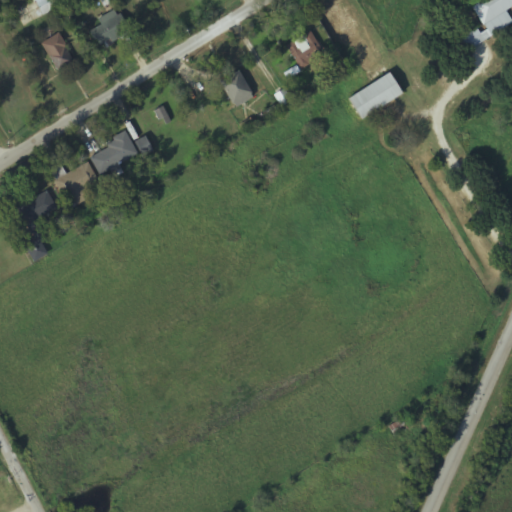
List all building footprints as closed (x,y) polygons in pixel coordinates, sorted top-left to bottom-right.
[(42,0),(38,1),(42,15),(57,11),(54,0),(42,0)] [(511,6),(511,0),(468,0),(484,29),(462,42),(467,50),(511,24),(511,23),(505,11),(511,6)] [(99,22),(102,26),(91,34),(103,50),(129,32),(114,11),(99,22)] [(286,50),(302,73),(328,54),(318,40),(322,37),(316,29),(286,50)] [(59,73),(77,62),(59,34),(42,45),(59,73)] [(238,69),(251,92),(252,97),(236,107),(231,104),(218,80),(238,69)] [(402,95),(387,73),(347,99),(361,121),(402,95)] [(154,110),(162,105),(170,121),(165,123),(162,118),(158,120),(154,110)] [(99,174),(137,153),(124,129),(88,149),(99,174)] [(54,180),(87,162),(98,179),(64,197),(54,180)] [(20,205),(40,196),(38,190),(44,187),(58,205),(30,223),(20,205)] [(406,434),(405,424),(392,425),(393,435),(406,434)]
